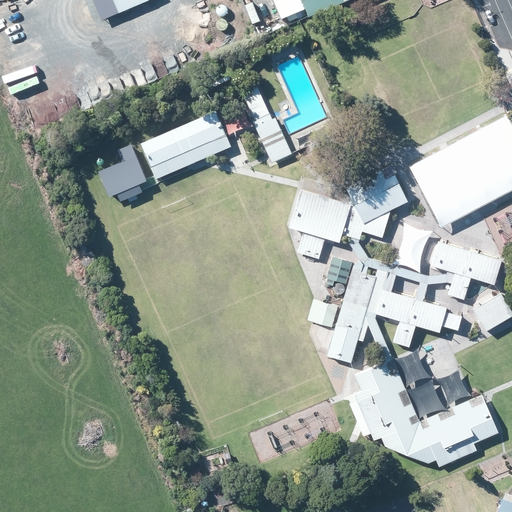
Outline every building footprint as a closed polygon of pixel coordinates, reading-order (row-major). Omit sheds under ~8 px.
[(290,0),(296,14),(331,0),(290,0)] [(279,152),(253,96),(235,104),(262,160),(279,152)] [(240,147),(220,104),(137,142),(157,185),(240,147)] [(407,199),(390,162),(351,180),(368,217),(407,199)] [(358,211),(303,195),(294,228),(348,244),(358,211)] [(399,263),(426,271),(438,230),(411,223),(399,263)] [(327,239),(306,232),(300,253),(321,259),(327,239)] [(507,258),(445,239),(437,267),(499,285),(507,258)] [(353,263),(333,257),(325,282),(345,288),(353,263)] [(381,274),(358,267),(331,359),(354,365),(381,274)] [(476,279),(458,274),(452,295),(469,301),(476,279)] [(455,308),(388,289),(381,315),(447,334),(455,308)] [(509,321),(497,295),(476,305),(488,331),(509,321)] [(339,306),(315,299),(308,320),(333,327),(339,306)] [(420,327),(402,322),(395,343),(414,348),(420,327)] [(401,366),(356,385),(376,439),(436,468),(475,453),(474,445),(500,434),(484,399),(425,422),(401,366)] [(511,511),(511,489),(499,484),(487,511),(511,511)]
